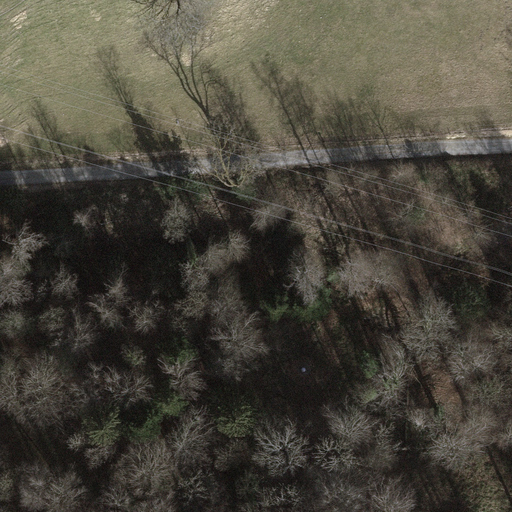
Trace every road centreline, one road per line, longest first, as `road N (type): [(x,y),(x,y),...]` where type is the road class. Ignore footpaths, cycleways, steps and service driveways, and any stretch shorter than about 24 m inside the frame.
road 1 (track): [(511,232),(353,303),(326,335),(247,364),(91,385),(0,420)]
road 2 (track): [(511,146),(0,177)]
